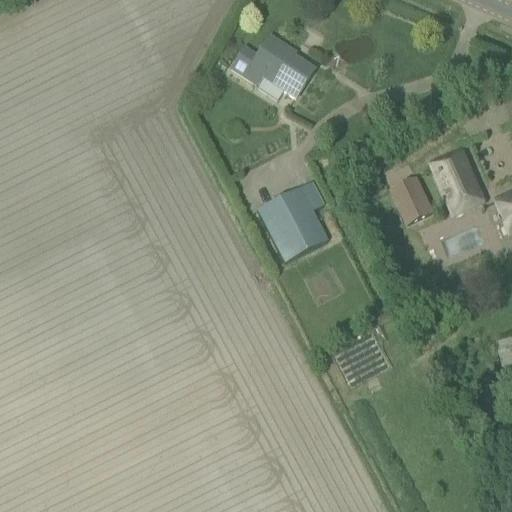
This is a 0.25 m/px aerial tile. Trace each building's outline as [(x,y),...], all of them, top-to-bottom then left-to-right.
[(257,60),(243,51),(232,68),(231,69),(245,78),(255,84),(254,86),(258,89),(256,93),(275,106),(283,93),(296,101),(311,76),(290,63),(293,58),(268,42),(257,60)] [(219,65),(215,71),(222,76),(226,70),(219,65)] [(511,95),(511,93),(487,104),(499,131),(511,125),(511,95)] [(430,168),(454,222),(485,208),(462,154),(430,168)] [(403,189),(391,194),(407,230),(419,225),(422,223),(432,219),(415,183),(403,189)] [(256,215),(283,268),(327,246),(312,216),(323,209),(311,187),(256,215)] [(511,235),(511,198),(498,205),(511,235)] [(440,304),(450,300),(445,289),(435,293),(440,304)]
